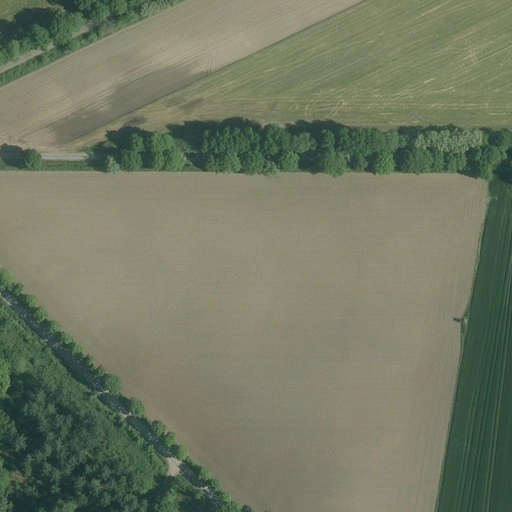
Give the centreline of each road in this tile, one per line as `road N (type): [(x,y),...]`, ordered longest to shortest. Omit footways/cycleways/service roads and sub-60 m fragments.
road 1 (unclassified): [(511,157),(0,153)]
road 2 (track): [(225,511),(0,292)]
road 3 (unclassified): [(0,70),(144,0)]
